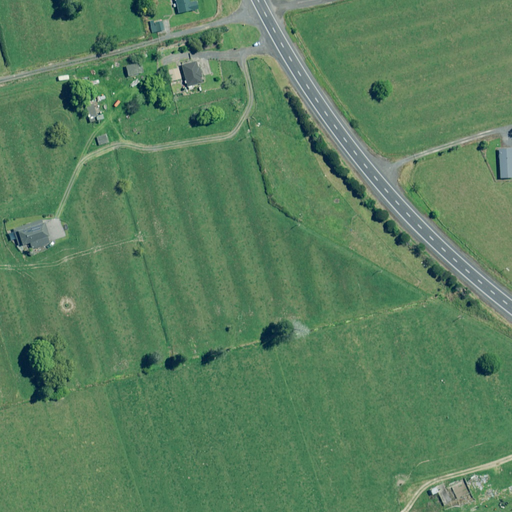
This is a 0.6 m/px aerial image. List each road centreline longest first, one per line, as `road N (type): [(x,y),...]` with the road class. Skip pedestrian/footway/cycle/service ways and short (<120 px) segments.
road 1 (trunk): [(511,306),(403,211),(332,122),(256,0)]
road 2 (track): [(0,86),(262,9)]
road 3 (track): [(511,127),(372,172)]
